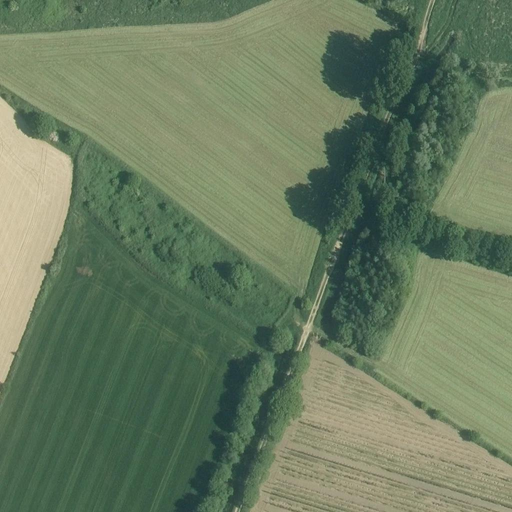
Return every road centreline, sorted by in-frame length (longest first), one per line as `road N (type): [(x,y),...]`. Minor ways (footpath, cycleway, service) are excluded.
road 1 (track): [(430,0),(306,331)]
road 2 (track): [(306,331),(235,511)]
